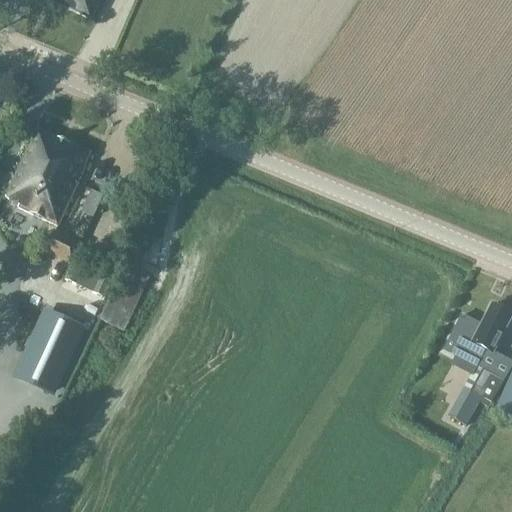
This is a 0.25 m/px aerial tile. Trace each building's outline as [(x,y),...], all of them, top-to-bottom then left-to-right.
[(46,0),(91,20),(100,0),(46,0)] [(91,155),(36,129),(4,198),(10,201),(9,203),(18,207),(17,210),(59,229),(91,155)] [(54,232),(45,253),(73,265),(82,245),(54,232)] [(126,303),(135,307),(153,265),(131,255),(107,308),(121,314),(126,303)] [(71,266),(65,281),(75,285),(77,282),(94,290),(92,293),(105,299),(112,285),(71,266)] [(476,368),(485,352),(493,356),(511,317),(511,316),(491,307),(481,326),(462,316),(443,352),(475,368),(476,368)] [(48,314),(18,380),(51,395),(81,329),(48,314)] [(476,368),(475,368),(464,389),(461,395),(482,407),(485,401),(491,404),(504,383),(476,368)] [(511,373),(495,412),(511,419),(511,373)] [(454,408),(448,418),(466,427),(471,418),(454,408)]
